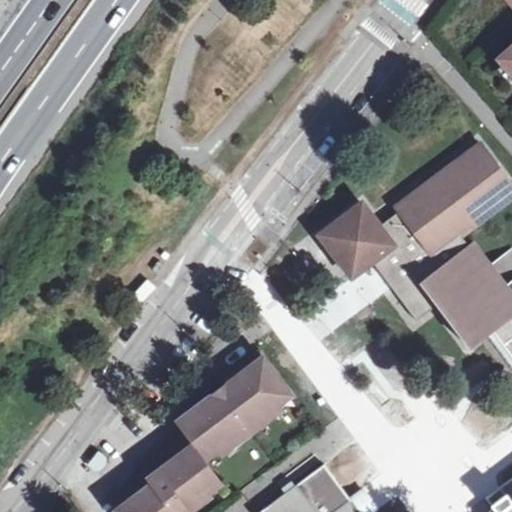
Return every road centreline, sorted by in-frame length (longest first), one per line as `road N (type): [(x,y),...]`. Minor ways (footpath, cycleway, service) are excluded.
road 1 (residential): [(6,511),(128,344),(406,0)]
road 2 (unknown): [(51,449),(81,473),(100,470),(221,338)]
road 3 (trunk): [(0,167),(118,0)]
